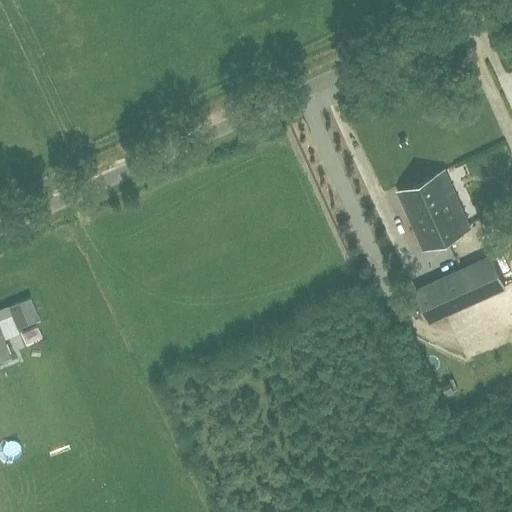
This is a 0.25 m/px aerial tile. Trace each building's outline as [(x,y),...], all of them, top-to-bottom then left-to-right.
[(470,82),(463,85),(466,94),(474,91),(470,82)] [(424,248),(470,227),(444,170),(399,190),(424,248)] [(168,255),(182,284),(187,295),(279,251),(291,275),(319,262),(294,210),(264,224),(271,238),(244,251),(232,225),(168,255)] [(473,253),(484,248),(477,232),(466,237),(473,253)] [(506,285),(491,254),(429,282),(443,313),(506,285)]
